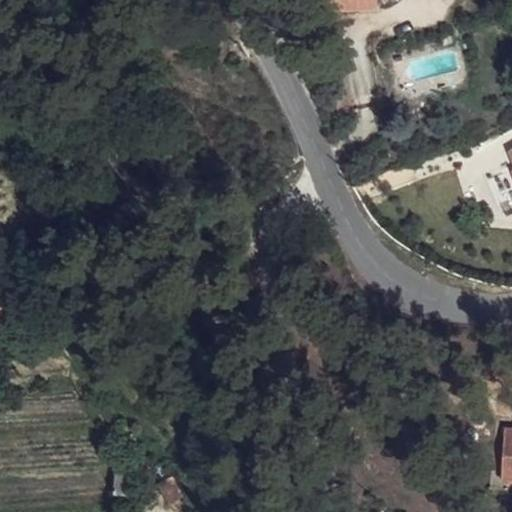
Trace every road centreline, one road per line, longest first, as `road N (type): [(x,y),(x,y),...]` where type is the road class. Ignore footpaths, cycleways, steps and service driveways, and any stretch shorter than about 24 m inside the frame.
road 1 (unknown): [(321,511),(316,338),(326,298),(364,241)]
road 2 (tertiary): [(312,143),(385,271),(434,299),(511,307)]
road 3 (unknown): [(312,143),(352,154),(384,125),(361,35)]
road 4 (tertiary): [(228,0),(312,143)]
road 5 (residential): [(312,143),(263,0)]
